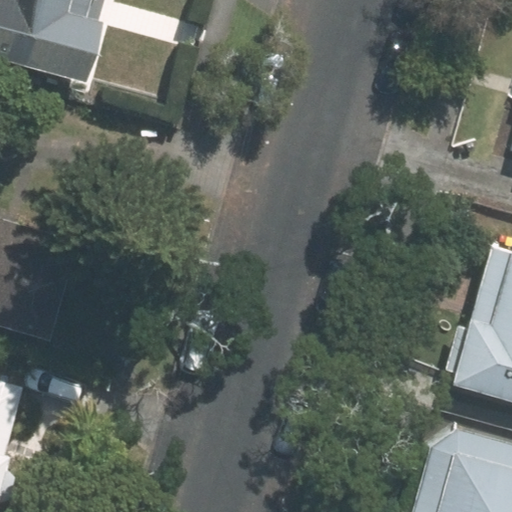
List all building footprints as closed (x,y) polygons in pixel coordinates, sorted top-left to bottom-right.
[(73,15),(77,0),(0,0),(0,58),(69,77),(85,19),(73,15)] [(0,222),(0,329),(33,339),(61,240),(0,222)] [(511,250),(480,242),(443,379),(511,397),(511,250)] [(0,487),(2,486),(4,483),(5,479),(7,476),(7,473),(7,468),(6,465),(5,462),(2,459),(0,456),(0,427),(16,372),(0,367),(0,487)] [(511,511),(511,439),(434,418),(409,506),(397,503),(394,511),(511,511)]
